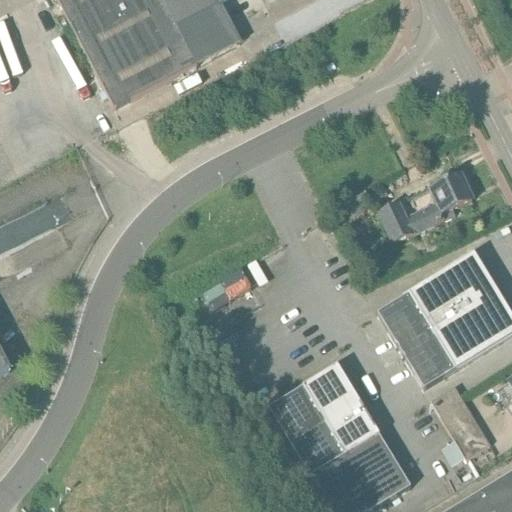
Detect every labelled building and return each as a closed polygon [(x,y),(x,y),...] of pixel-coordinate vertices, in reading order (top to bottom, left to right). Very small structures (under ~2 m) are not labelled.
[(216,0),(54,0),(114,114),(241,48),(216,0)] [(392,248),(436,229),(455,220),(452,215),(472,206),(460,180),(429,194),(436,210),(406,223),(399,209),(378,218),(392,248)] [(353,219),(372,208),(365,197),(346,208),(353,219)] [(377,318),(400,356),(423,394),(511,339),(511,324),(495,298),(472,260),(377,318)] [(0,380),(10,375),(0,355),(0,380)] [(377,511),(410,492),(378,440),(344,461),(303,392),(267,414),(309,482),(327,511),(377,511)] [(440,422),(464,407),(454,392),(430,407),(440,422)] [(440,422),(466,465),(490,450),(464,407),(440,422)] [(511,511),(511,476),(452,511),(511,511)]
